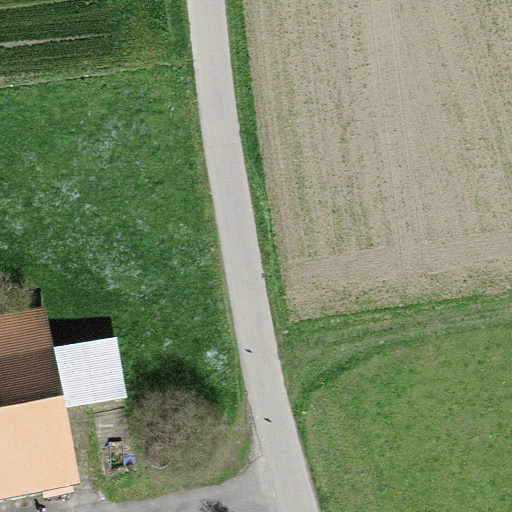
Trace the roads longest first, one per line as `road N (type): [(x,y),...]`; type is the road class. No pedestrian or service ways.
road 1 (unclassified): [(298,511),(232,213),(207,0)]
road 2 (track): [(258,356),(511,320)]
